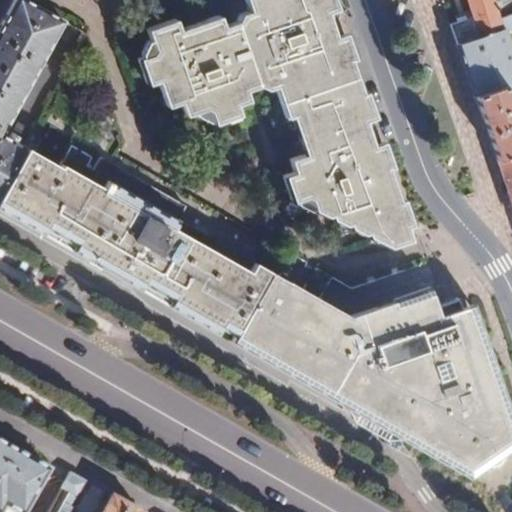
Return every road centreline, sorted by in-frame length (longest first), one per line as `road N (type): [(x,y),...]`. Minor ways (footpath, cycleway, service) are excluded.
road 1 (residential): [(0,228),(405,463),(443,511)]
road 2 (primary): [(360,511),(0,305)]
road 3 (secondary): [(367,0),(429,183),(511,281)]
road 4 (primary): [(0,337),(195,449)]
road 5 (residential): [(163,510),(0,417)]
road 6 (primary): [(195,449),(304,511)]
